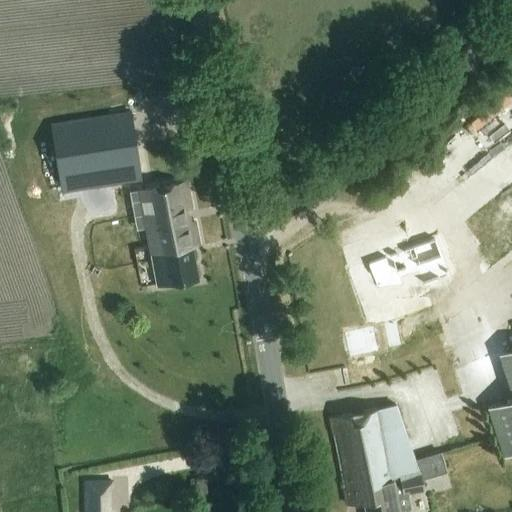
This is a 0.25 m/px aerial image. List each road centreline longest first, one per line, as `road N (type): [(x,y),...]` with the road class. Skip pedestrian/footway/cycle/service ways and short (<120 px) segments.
road 1 (tertiary): [(297,511),(197,0)]
road 2 (track): [(250,264),(511,28)]
